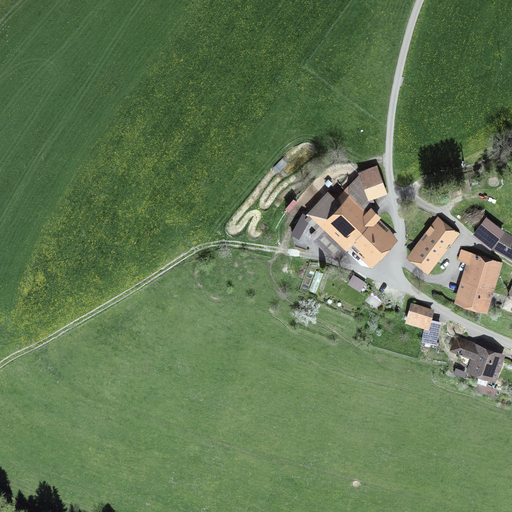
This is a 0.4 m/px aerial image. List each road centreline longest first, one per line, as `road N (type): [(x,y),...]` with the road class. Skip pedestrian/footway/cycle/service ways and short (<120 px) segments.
road 1 (track): [(396,280),(259,244),(216,242),(0,362)]
road 2 (unclassified): [(511,345),(458,324),(396,280),(389,104),(418,0)]
road 3 (track): [(391,189),(481,167),(511,137)]
